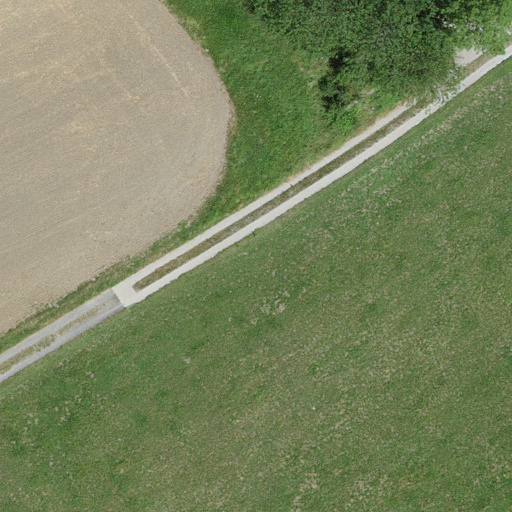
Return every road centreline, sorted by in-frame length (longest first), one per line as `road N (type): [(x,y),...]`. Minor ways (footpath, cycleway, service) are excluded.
road 1 (track): [(511,34),(0,367)]
road 2 (track): [(497,44),(374,0)]
